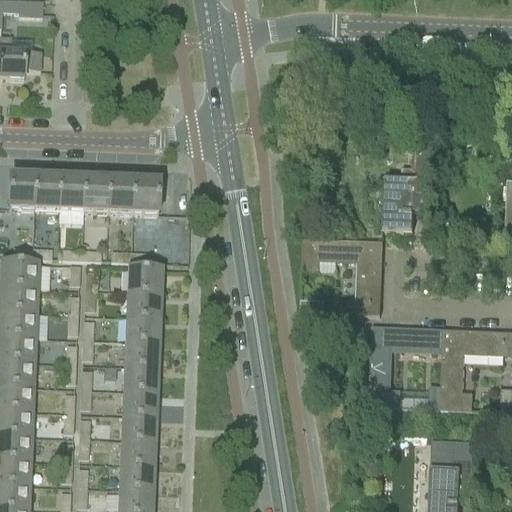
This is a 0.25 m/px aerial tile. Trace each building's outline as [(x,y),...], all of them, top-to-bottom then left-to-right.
[(1,6),(0,19),(25,20),(25,23),(41,23),(41,7),(1,6)] [(0,42),(0,85),(22,86),(23,77),(23,58),(9,58),(9,43),(0,42)] [(39,59),(23,58),(23,77),(39,78),(39,59)] [(384,186),(382,236),(411,238),(413,210),(425,211),(426,185),(426,175),(427,156),(428,128),(407,127),(402,127),(401,150),(406,150),(407,150),(414,150),(413,155),(413,175),(413,185),(413,187),(384,186)] [(9,185),(8,216),(33,217),(34,185),(34,184),(34,185),(34,186),(10,185),(10,184),(9,184),(9,185)] [(34,185),(33,217),(57,218),(59,185),(58,185),(58,187),(35,186),(35,185),(35,184),(34,184),(34,185)] [(59,185),(57,218),(82,219),(83,187),(83,188),(59,187),(59,185)] [(82,219),(82,232),(106,233),(106,220),(108,187),(107,187),(107,189),(84,188),(84,187),(83,187),(82,219)] [(108,187),(106,220),(131,221),(133,188),(132,188),(132,190),(108,189),(108,187)] [(133,188),(131,221),(157,222),(158,189),(157,189),(157,191),(133,190),(133,188)] [(301,246),(301,278),(318,278),(319,269),(357,270),(355,321),(379,322),(382,248),(317,247),(301,246)] [(11,265),(31,265),(31,255),(11,254),(11,265)] [(31,255),(31,265),(50,266),(50,256),(31,255)] [(61,256),(60,266),(79,267),(80,267),(80,257),(61,256)] [(80,257),(80,267),(99,268),(100,258),(80,257)] [(109,268),(130,269),(130,259),(110,258),(109,268)] [(130,259),(130,269),(148,270),(149,260),(130,259)] [(0,286),(4,287),(4,294),(36,296),(37,271),(0,269),(0,286)] [(60,272),(60,283),(67,283),(67,292),(78,293),(78,273),(68,273),(60,272)] [(126,275),(125,300),(158,302),(158,301),(157,301),(158,277),(159,277),(159,276),(126,275)] [(84,279),(83,299),(94,299),(95,280),(84,279)] [(0,310),(3,311),(3,319),(35,320),(36,296),(4,294),(0,294),(0,310)] [(94,299),(83,299),(82,318),(93,319),(94,299)] [(125,300),(124,325),(158,326),(156,325),(157,302),(158,302),(125,300)] [(67,303),(66,322),(77,322),(78,304),(67,303)] [(300,306),(300,319),(323,320),(323,307),(300,306)] [(0,335),(3,336),(2,344),(34,345),(35,320),(3,319),(0,319),(0,335)] [(77,322),(66,322),(66,342),(76,343),(77,322)] [(124,325),(123,349),(157,350),(157,349),(155,349),(156,327),(158,327),(158,326),(124,325)] [(82,328),(81,347),(91,348),(92,329),(83,328),(82,328)] [(367,413),(387,414),(399,415),(400,397),(390,396),(392,358),(431,360),(432,336),(370,333),(367,413)] [(439,416),(471,417),(472,400),(462,399),(463,361),(502,363),(503,359),(503,339),(442,336),(441,356),(441,360),(440,392),(439,416)] [(0,360),(1,360),(1,368),(33,370),(34,345),(2,344),(0,343),(0,360)] [(81,347),(80,367),(81,367),(91,367),(91,348),(81,347)] [(123,349),(122,374),(156,375),(156,374),(155,374),(156,351),(157,351),(157,350),(123,349)] [(65,353),(64,371),(75,371),(76,353),(65,353)] [(0,384),(1,385),(0,393),(32,394),(33,370),(1,368),(0,368),(0,384)] [(75,371),(64,371),(63,392),(74,392),(75,371)] [(122,374),(121,398),(155,400),(155,399),(153,399),(154,376),(156,376),(156,375),(122,374)] [(80,378),(79,397),(89,397),(90,378),(80,378)] [(427,416),(439,416),(440,392),(428,392),(427,416)] [(0,417),(31,419),(32,394),(0,393),(0,417)] [(499,419),(511,419),(511,396),(511,394),(500,394),(499,419)] [(79,397),(78,416),(79,416),(89,417),(89,397),(79,397)] [(121,398),(120,423),(154,424),(154,423),(153,423),(154,400),(155,400),(121,398)] [(63,402),(63,420),(73,421),(74,402),(63,402)] [(0,442),(30,444),(31,419),(0,417),(0,442)] [(73,421),(63,420),(62,441),(72,441),(73,421)] [(120,423),(119,448),(152,449),(153,449),(152,449),(152,425),(154,425),(154,424),(120,423)] [(78,427),(77,446),(87,447),(88,428),(79,427),(78,427)] [(0,467),(29,468),(30,444),(0,442),(0,467)] [(77,446),(76,466),(77,466),(87,466),(87,447),(77,446)] [(119,448),(118,472),(152,474),(152,473),(151,473),(152,450),(152,449),(119,448)] [(430,476),(428,511),(457,511),(458,501),(470,501),(471,466),(472,450),(431,448),(430,476)] [(61,451),(61,469),(71,470),(72,451),(61,451)] [(0,491),(28,493),(29,468),(0,467),(0,491)] [(71,470),(61,469),(60,490),(71,490),(71,470)] [(118,472),(117,497),(151,498),(150,498),(151,474),(152,474),(118,472)] [(76,476),(75,495),(85,496),(86,476),(77,476),(76,476)] [(0,511),(27,511),(28,493),(0,491),(0,511)] [(75,495),(74,511),(84,511),(85,496),(75,495)] [(117,497),(116,511),(149,511),(150,499),(151,499),(151,498),(117,497)] [(59,500),(59,511),(69,511),(70,501),(59,500)]
